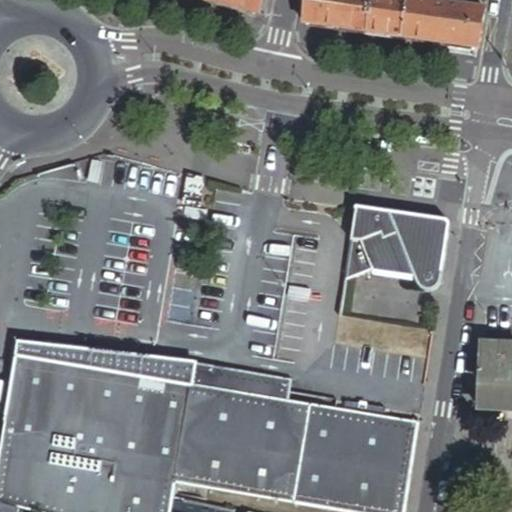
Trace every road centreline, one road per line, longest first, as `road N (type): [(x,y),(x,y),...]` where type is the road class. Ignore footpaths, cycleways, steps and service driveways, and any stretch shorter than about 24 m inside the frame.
road 1 (residential): [(427,511),(484,121)]
road 2 (residential): [(268,84),(484,121)]
road 3 (residential): [(93,65),(162,58),(268,84)]
road 4 (tertiary): [(5,128),(38,136),(69,125),(90,98),(93,65)]
road 5 (residential): [(484,121),(504,0)]
road 6 (tertiary): [(93,65),(79,35),(53,18),(23,16),(0,26)]
